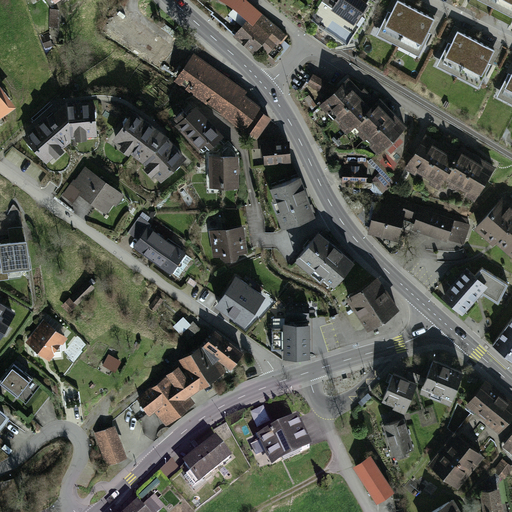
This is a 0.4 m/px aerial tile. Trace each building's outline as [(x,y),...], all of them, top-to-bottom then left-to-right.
[(286,36),(245,0),(244,0),(218,0),(219,1),(234,10),(229,15),(244,28),(239,33),(216,14),(214,17),(236,36),(235,38),(253,54),(261,47),(270,55),(286,36)] [(366,2),(362,0),(336,0),(331,7),(353,22),(366,2)] [(436,18),(400,0),(397,0),(391,12),(389,11),(377,34),(419,56),(431,33),(428,32),(436,18)] [(511,0),(478,0),(511,17),(511,0)] [(115,7),(101,28),(160,70),(175,49),(115,7)] [(58,27),(58,11),(50,11),(49,27),(58,27)] [(496,50),(458,30),(451,44),(449,43),(437,65),(479,87),(491,65),(488,64),(496,50)] [(194,55),(177,80),(256,137),(269,119),(255,109),(256,107),(239,95),(243,90),(194,55)] [(511,74),(511,75),(509,74),(497,97),(511,104),(511,74)] [(331,87),(315,76),(310,82),(326,94),(331,87)] [(351,80),(323,104),(347,131),(355,124),(379,151),(404,129),(379,102),(374,106),(351,80)] [(0,114),(11,107),(0,92),(0,114)] [(68,105),(30,139),(48,159),(72,138),(95,135),(91,103),(68,105)] [(182,113),(174,121),(199,147),(203,143),(208,148),(221,136),(195,109),(186,117),(182,113)] [(162,134),(135,115),(114,141),(144,161),(161,180),(185,159),(166,137),(162,134)] [(453,158),(426,142),(408,172),(436,189),(441,180),(474,200),(494,168),(459,148),(453,158)] [(287,143),(261,144),(262,162),(288,161),(287,143)] [(237,158),(211,159),(211,187),(238,187),(237,158)] [(367,160),(344,159),(342,185),(365,187),(367,160)] [(84,168),(64,195),(72,201),(79,192),(107,213),(121,195),(84,168)] [(298,177),(270,188),(284,226),(313,215),(298,177)] [(378,204),(370,232),(395,240),(403,216),(418,221),(416,228),(462,243),(469,223),(389,198),(386,207),(378,204)] [(511,206),(502,198),(477,229),(511,256),(511,206)] [(10,242),(0,243),(0,271),(0,272),(28,268),(22,226),(8,228),(10,242)] [(187,252),(149,226),(135,246),(172,273),(187,252)] [(242,228),(209,231),(212,257),(245,253),(242,228)] [(353,261),(319,234),(298,260),(332,288),(353,261)] [(473,278),(467,272),(444,297),(462,314),(481,291),(499,302),(508,284),(482,268),(473,278)] [(233,277),(221,296),(249,314),(261,295),(233,277)] [(374,279),(343,301),(365,332),(396,310),(374,279)] [(88,280),(72,296),(79,303),(95,286),(88,280)] [(166,303),(159,297),(151,307),(158,313),(166,303)] [(68,299),(61,306),(68,313),(75,306),(68,299)] [(0,303),(0,335),(14,311),(0,303)] [(309,304),(286,304),(286,317),(309,317),(309,304)] [(511,317),(492,342),(511,357),(511,317)] [(42,319),(24,342),(49,361),(66,337),(42,319)] [(309,322),(282,322),(282,327),(271,327),(272,349),(283,349),(283,357),(310,356),(309,322)] [(180,367),(138,397),(149,412),(155,408),(165,422),(192,403),(187,395),(236,360),(241,352),(214,332),(205,343),(177,363),(180,367)] [(121,363),(107,356),(101,367),(116,373),(121,363)] [(433,360),(420,394),(450,406),(463,372),(433,360)] [(10,364),(0,377),(0,382),(18,396),(31,379),(10,364)] [(417,383),(394,374),(382,402),(405,411),(417,383)] [(511,418),(511,408),(485,383),(463,406),(496,436),(511,418)] [(257,429),(270,424),(264,409),(251,414),(257,429)] [(403,419),(383,425),(393,454),(412,448),(403,419)] [(297,424),(258,445),(271,470),(310,450),(297,424)] [(113,427),(96,433),(107,464),(123,459),(113,427)] [(511,435),(501,450),(511,457),(511,435)] [(482,461),(450,436),(425,468),(456,493),(482,461)] [(185,465),(203,485),(232,459),(215,440),(185,465)] [(393,493),(371,458),(355,467),(377,503),(393,493)] [(511,474),(511,471),(503,464),(495,475),(505,483),(511,474)] [(502,511),(500,491),(478,493),(479,511),(502,511)]
